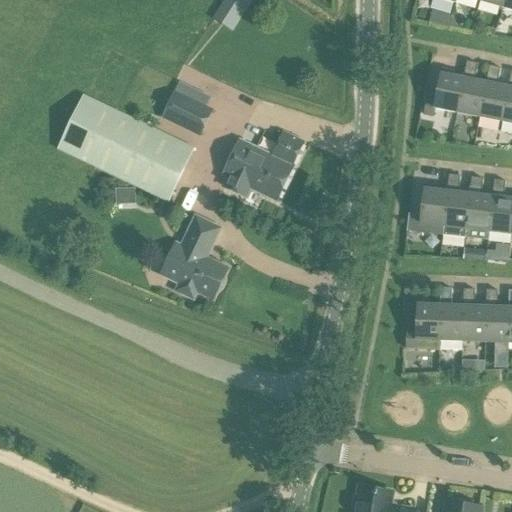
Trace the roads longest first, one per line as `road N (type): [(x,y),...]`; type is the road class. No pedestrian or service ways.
road 1 (unclassified): [(308,449),(368,169),(371,0)]
road 2 (unknown): [(341,286),(257,260),(198,188),(194,168),(209,122),(227,103),(368,143)]
road 3 (residential): [(308,449),(511,483)]
